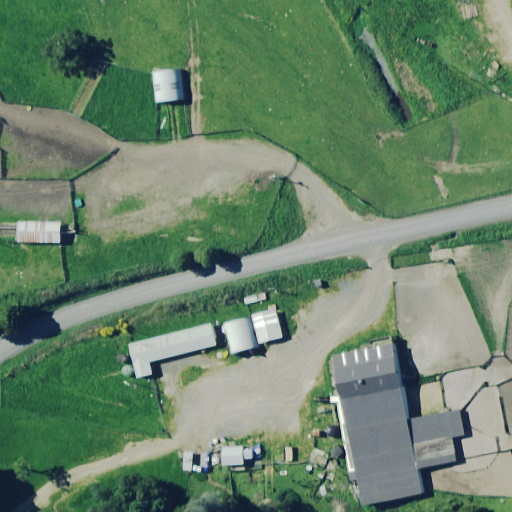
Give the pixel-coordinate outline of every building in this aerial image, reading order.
[(183,101),(180,70),(153,73),(155,103),(183,101)] [(62,243),(62,223),(18,222),(18,242),(62,243)] [(283,338),(277,310),(254,315),(260,343),(283,338)] [(213,319),(121,346),(134,381),(156,379),(152,364),(220,345),(213,319)] [(256,348),(249,319),(224,324),(231,354),(256,348)] [(396,366),(331,379),(358,510),(424,497),(418,467),(468,457),(459,414),(408,424),(396,366)] [(254,447),(224,447),(223,465),(245,465),(245,459),(254,459),(254,447)] [(194,453),(186,452),(185,471),(194,471),(194,453)]
